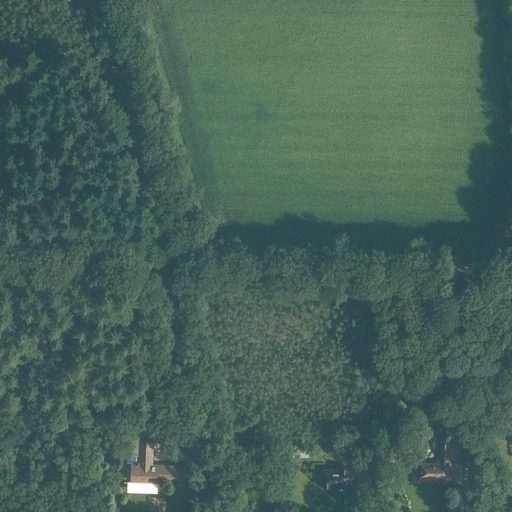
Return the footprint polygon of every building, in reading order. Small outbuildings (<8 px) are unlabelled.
[(138,412),(138,420),(149,421),(150,412),(138,412)] [(156,480),(156,478),(185,479),(185,465),(163,464),(162,464),(162,466),(157,466),(157,464),(156,464),(152,464),(153,440),(131,439),(130,455),(127,455),(127,462),(131,463),(130,479),(131,479),(131,488),(147,488),(147,480),(156,480)] [(419,476),(420,476),(420,479),(429,479),(429,476),(449,477),(449,447),(439,447),(439,460),(438,460),(437,460),(436,461),(436,462),(419,462),(419,476)] [(462,448),(461,463),(471,463),(471,448),(462,448)] [(361,456),(361,467),(362,467),(362,469),(368,470),(368,468),(369,468),(369,452),(364,452),(364,456),(361,456)] [(321,485),(345,486),(346,478),(346,477),(346,474),(350,474),(351,467),(338,466),(338,469),(321,468),(321,473),(318,473),(318,479),(321,479),(321,485)]
